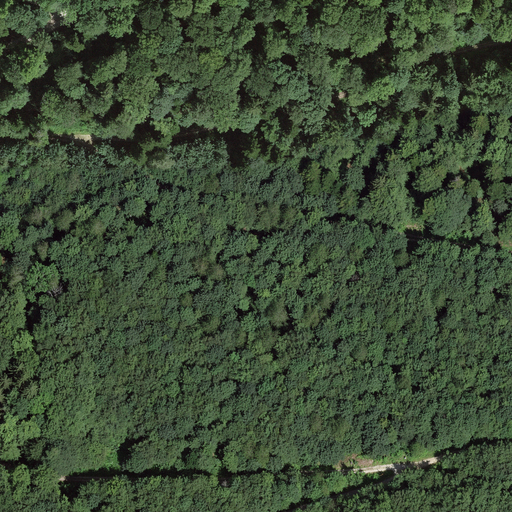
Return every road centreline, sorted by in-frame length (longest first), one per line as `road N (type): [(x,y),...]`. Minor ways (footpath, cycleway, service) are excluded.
road 1 (track): [(71,139),(186,195),(511,254)]
road 2 (track): [(511,38),(184,135),(71,139)]
road 3 (track): [(428,462),(205,480)]
road 4 (track): [(0,461),(53,478),(205,480)]
road 5 (track): [(428,462),(288,511)]
